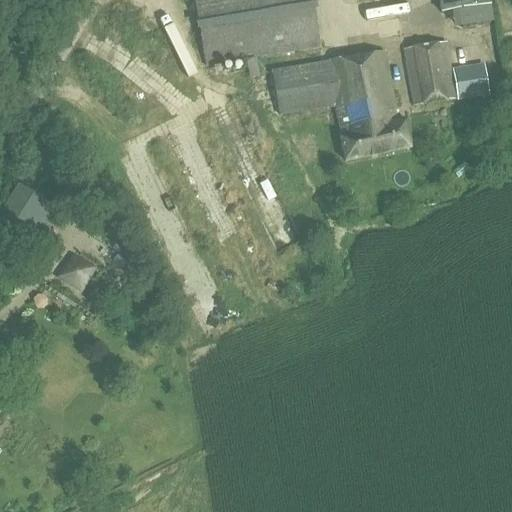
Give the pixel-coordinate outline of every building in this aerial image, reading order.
[(193,0),(205,68),(321,49),(312,0),(193,0)] [(439,0),(442,14),(490,5),(488,0),(439,0)] [(402,50),(412,107),(456,99),(446,42),(402,50)] [(340,138),(345,161),(410,148),(405,121),(398,122),(383,53),(271,72),(279,116),(335,107),(341,138),(340,138)] [(453,69),(458,101),(487,96),(482,64),(453,69)] [(244,154),(259,146),(251,132),(236,140),(244,154)] [(441,140),(424,139),(424,155),(441,156),(441,140)] [(0,212),(0,236),(32,257),(60,212),(18,185),(0,212)] [(291,309),(233,185),(204,198),(262,323),(291,309)] [(57,278),(81,293),(96,269),(73,255),(57,278)]
